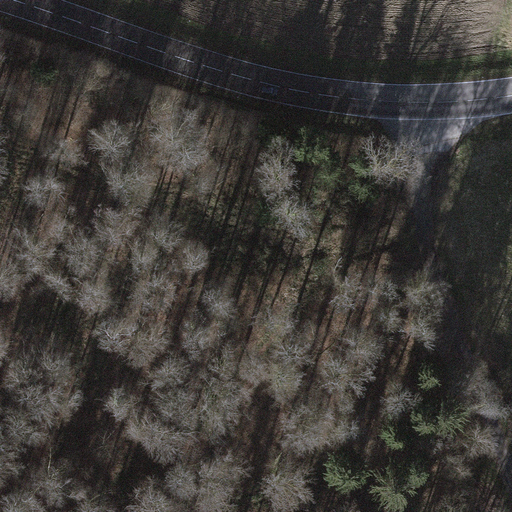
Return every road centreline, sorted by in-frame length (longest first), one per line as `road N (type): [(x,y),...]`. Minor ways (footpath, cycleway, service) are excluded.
road 1 (secondary): [(13,0),(279,86),(409,103),(511,95)]
road 2 (track): [(511,466),(500,422),(440,295),(409,103)]
